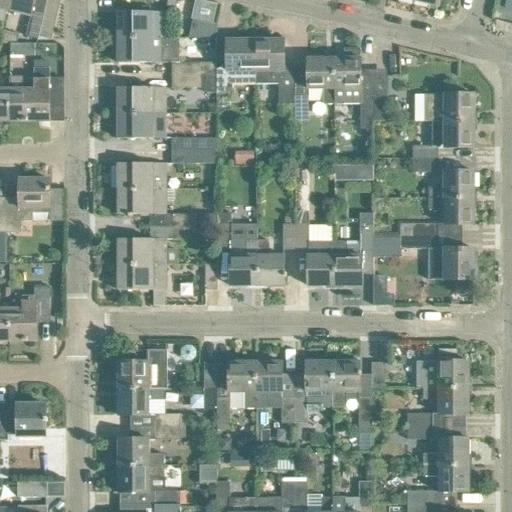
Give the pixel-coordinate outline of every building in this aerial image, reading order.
[(0,0),(0,9),(6,11),(8,0),(0,0)] [(38,40),(47,0),(8,0),(6,11),(31,17),(26,37),(38,40)] [(197,4),(194,19),(214,23),(217,8),(197,4)] [(166,38),(166,13),(118,13),(118,15),(121,15),(121,37),(118,37),(118,38),(166,38)] [(217,38),(217,24),(214,23),(194,19),(190,38),(217,38)] [(178,38),(166,38),(118,38),(118,39),(121,39),(121,61),(118,61),(118,63),(172,63),(172,75),(217,75),(217,69),(217,63),(178,63),(178,38)] [(256,84),(256,41),(227,41),(228,69),(217,69),(217,75),(217,93),(233,93),(233,84),(256,84)] [(295,105),(295,96),(295,69),(284,69),(284,41),(256,41),(256,84),(279,84),(279,105),(295,105)] [(11,43),(11,55),(23,56),(23,43),(17,43),(11,43)] [(362,96),(361,81),(363,81),(363,78),(361,78),(361,49),(344,49),(344,59),(334,59),(335,105),(361,105),(362,129),(374,129),(374,120),(374,96),(362,96)] [(335,105),(334,59),(308,59),(308,79),(308,89),(324,89),(324,105),(335,105)] [(50,104),(50,68),(34,69),(34,77),(10,77),(10,92),(10,122),(50,122),(50,104)] [(217,93),(217,75),(172,75),(172,87),(202,87),(208,93),(217,93)] [(167,113),(167,88),(138,88),(118,88),(118,91),(121,91),(121,113),(118,113),(167,113)] [(0,121),(10,122),(10,92),(0,91),(0,121)] [(309,121),(308,95),(295,96),(295,105),(296,121),(309,121)] [(475,122),(475,95),(425,95),(425,115),(425,122),(432,122),(475,122)] [(388,96),(374,96),(374,120),(388,120),(388,96)] [(167,138),(167,113),(118,113),(118,115),(121,115),(121,137),(118,137),(118,139),(138,139),(167,138)] [(475,148),(475,122),(432,122),(432,146),(413,146),(413,160),(438,160),(438,148),(475,148)] [(217,137),(172,138),(173,151),(218,150),(217,137)] [(265,146),(265,159),(278,159),(278,146),(265,146)] [(218,162),(218,150),(173,151),(173,164),(218,162)] [(438,172),(438,160),(413,160),(413,172),(438,172)] [(167,189),(166,164),(138,164),(118,164),(118,166),(122,166),(122,188),(118,188),(118,189),(167,189)] [(374,166),(359,166),(359,181),(374,181),(374,166)] [(475,198),(475,172),(444,172),(444,188),(428,188),(428,198),(475,198)] [(50,209),(50,179),(20,179),(20,204),(6,205),(6,234),(22,234),(22,223),(33,223),(33,209),(50,209)] [(219,226),(219,213),(167,214),(167,189),(118,189),(118,190),(122,191),(122,212),(118,212),(118,214),(129,214),(129,217),(133,217),(133,214),(151,214),(151,227),(172,227),(198,227),(219,226)] [(475,225),(475,198),(428,198),(428,210),(443,210),(443,225),(475,225)] [(219,213),(219,226),(219,249),(232,249),(231,213),(219,213)] [(374,270),(373,224),(373,214),(360,214),(360,242),(335,242),(335,255),(335,286),(362,286),(362,270),(374,270)] [(438,237),(438,224),(418,224),(400,224),(400,237),(438,237)] [(296,225),(284,225),(284,250),(296,250),(296,225)] [(309,250),(309,230),(309,225),(296,225),(296,250),(309,250)] [(199,239),(198,227),(172,227),(173,240),(199,239)] [(474,280),(475,249),(438,249),(438,237),(400,237),(400,249),(429,250),(429,280),(474,280)] [(178,248),(166,248),(166,240),(118,240),(118,242),(122,242),(122,264),(118,264),(166,264),(178,264),(178,248)] [(258,286),(257,240),(247,240),(247,255),(231,255),(231,266),(231,286),(258,286)] [(284,273),(284,255),(269,255),(269,240),(257,240),(258,286),(284,286),(284,277),(287,277),(287,273),(284,273)] [(335,286),(335,255),(335,242),(323,242),(323,256),(308,256),(308,286),(335,286)] [(166,291),(167,271),(166,264),(118,264),(118,266),(122,266),(122,288),(118,288),(118,290),(166,291)] [(218,290),(218,270),(218,265),(205,265),(205,290),(218,290)] [(51,316),(51,288),(35,288),(35,297),(24,297),(24,311),(10,311),(11,341),(36,341),(36,323),(40,323),(40,316),(51,316)] [(0,341),(11,341),(10,311),(0,311),(0,341)] [(180,349),(180,355),(185,360),(191,360),(195,356),(195,350),(191,345),(185,345),(180,349)] [(469,389),(469,362),(457,362),(457,349),(439,349),(439,361),(418,361),(418,389),(424,389),(469,389)] [(168,389),(168,350),(148,350),(148,362),(119,362),(119,389),(164,389),(168,389)] [(256,408),(255,362),(229,362),(229,374),(230,393),(244,393),(244,408),(256,408)] [(267,408),(267,393),(282,393),(282,424),(294,423),(294,398),(283,398),(283,362),(255,362),(256,408),(267,408)] [(333,407),(333,362),(307,362),(307,398),(294,398),(294,423),(307,423),(307,411),(322,411),(322,407),(333,407)] [(360,393),(360,375),(362,375),(362,372),(360,372),(360,362),(333,362),(333,407),(344,407),(344,393),(360,393)] [(218,389),(218,374),(218,363),(205,363),(205,389),(218,389)] [(385,388),(385,363),(372,363),(372,388),(385,388)] [(230,399),(230,393),(229,374),(218,374),(218,389),(218,424),(231,424),(231,399),(230,399)] [(149,416),(149,399),(164,399),(164,389),(119,389),(119,415),(149,416)] [(469,415),(469,389),(424,389),(424,400),(439,400),(439,415),(469,415)] [(373,434),(372,398),(360,398),(361,434),(373,434)] [(46,436),(46,422),(47,422),(47,418),(46,418),(46,404),(18,404),(18,418),(8,418),(8,412),(0,412),(0,440),(9,440),(9,434),(18,434),(18,436),(46,436)] [(180,415),(155,416),(155,428),(180,428),(180,415)] [(433,415),(407,415),(407,427),(433,427),(433,415)] [(433,439),(433,427),(407,427),(407,439),(433,439)] [(180,439),(180,428),(155,428),(155,439),(180,439)] [(65,436),(46,436),(46,455),(65,455),(65,436)] [(149,455),(149,439),(119,439),(119,466),(164,466),(163,455),(149,455)] [(232,439),(220,440),(220,451),(232,451),(232,439)] [(469,439),(449,439),(439,439),(439,455),(424,455),(424,465),(469,465),(469,439)] [(253,454),(243,454),(243,467),(253,467),(253,454)] [(469,492),(469,465),(424,465),(424,476),(439,477),(439,492),(410,492),(410,504),(457,504),(457,492),(469,492)] [(164,492),(164,477),(164,466),(119,466),(119,493),(132,493),(132,504),(155,504),(180,505),(180,492),(164,492)] [(217,466),(205,466),(205,477),(217,477),(217,466)] [(294,511),(294,478),(283,478),(283,498),(256,498),(255,511),(294,511)] [(333,511),(333,497),(307,497),(307,478),(294,478),(294,511),(333,511)] [(230,482),(217,482),(217,507),(231,507),(230,482)] [(372,511),(372,507),(372,482),(359,482),(359,497),(333,497),(333,511),(372,511)] [(48,497),(48,483),(18,483),(18,497),(48,497)] [(255,511),(256,498),(244,498),(243,511),(255,511)]
